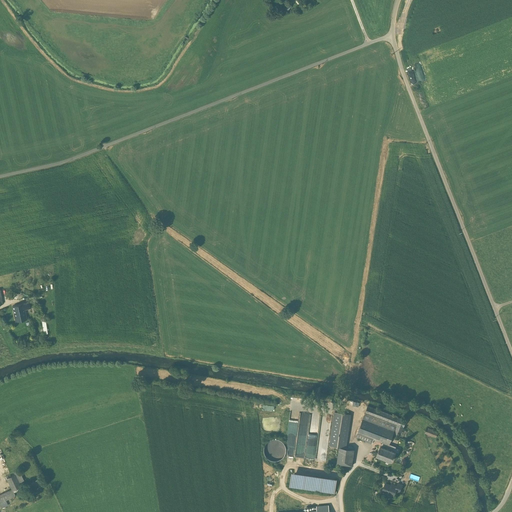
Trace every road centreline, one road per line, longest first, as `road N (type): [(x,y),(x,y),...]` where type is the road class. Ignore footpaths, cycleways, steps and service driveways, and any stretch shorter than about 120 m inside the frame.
road 1 (unclassified): [(0,176),(68,160),(391,37)]
road 2 (unclassified): [(391,37),(511,354)]
